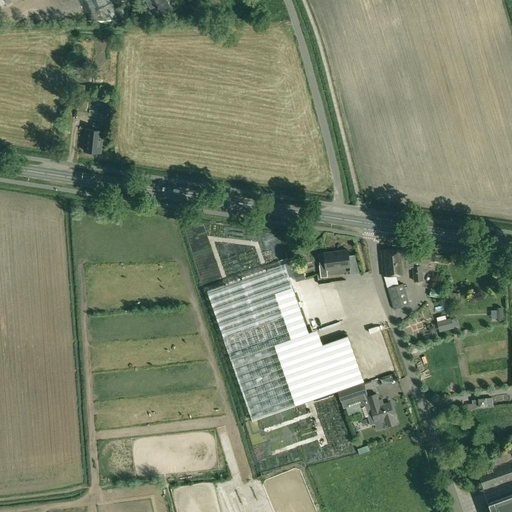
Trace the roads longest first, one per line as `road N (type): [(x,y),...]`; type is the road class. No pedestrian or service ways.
road 1 (primary): [(0,167),(365,224)]
road 2 (unclassified): [(365,224),(457,511)]
road 3 (primary): [(365,224),(511,245)]
